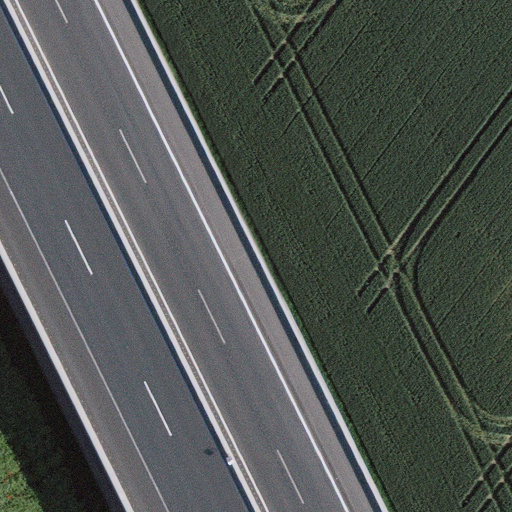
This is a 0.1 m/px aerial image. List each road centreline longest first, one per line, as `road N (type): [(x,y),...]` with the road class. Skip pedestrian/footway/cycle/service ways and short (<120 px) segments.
road 1 (motorway): [(307,511),(60,0)]
road 2 (motorway): [(0,96),(208,511)]
